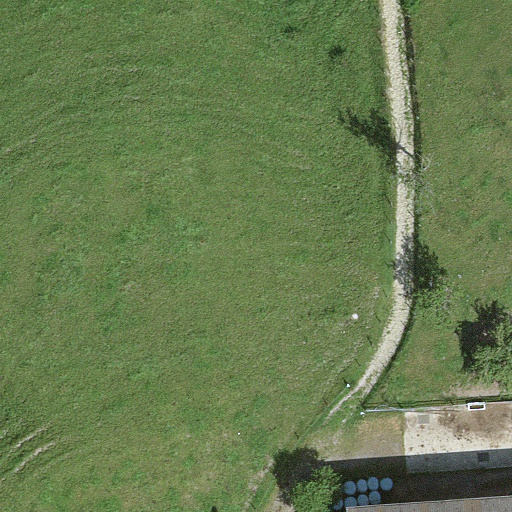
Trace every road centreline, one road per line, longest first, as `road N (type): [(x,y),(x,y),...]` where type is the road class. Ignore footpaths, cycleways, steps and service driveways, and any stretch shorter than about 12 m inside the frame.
road 1 (track): [(394,0),(406,144),(404,278),(380,359),(291,511)]
road 2 (track): [(511,470),(404,450),(320,456)]
